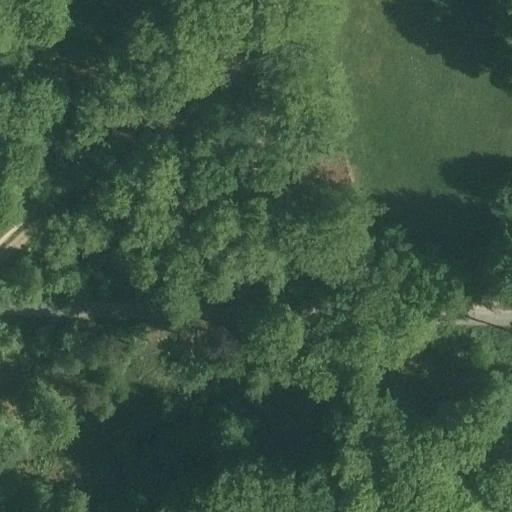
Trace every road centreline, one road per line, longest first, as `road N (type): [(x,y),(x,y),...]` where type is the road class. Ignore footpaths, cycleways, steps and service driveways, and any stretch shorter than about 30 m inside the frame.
road 1 (track): [(511,310),(371,303),(0,315)]
road 2 (track): [(0,261),(224,0)]
road 3 (track): [(258,0),(282,62),(311,222),(371,303)]
